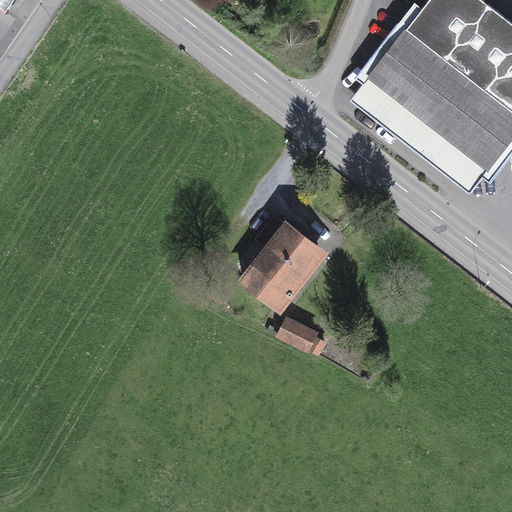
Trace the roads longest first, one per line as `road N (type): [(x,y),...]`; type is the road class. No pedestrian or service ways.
road 1 (secondary): [(305,115),(511,275)]
road 2 (secondary): [(157,0),(305,115)]
road 3 (residential): [(305,115),(332,75),(361,0)]
